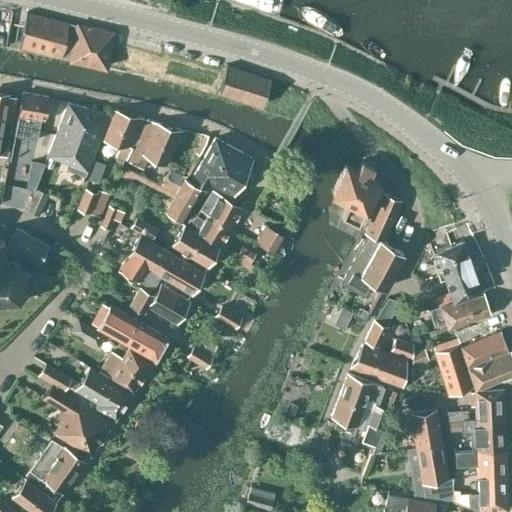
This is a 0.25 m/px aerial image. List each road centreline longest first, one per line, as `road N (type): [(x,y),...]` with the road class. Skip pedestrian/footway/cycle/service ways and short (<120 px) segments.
road 1 (tertiary): [(481,181),(358,89),(255,51),(65,0)]
road 2 (residential): [(0,356),(91,256),(0,209)]
